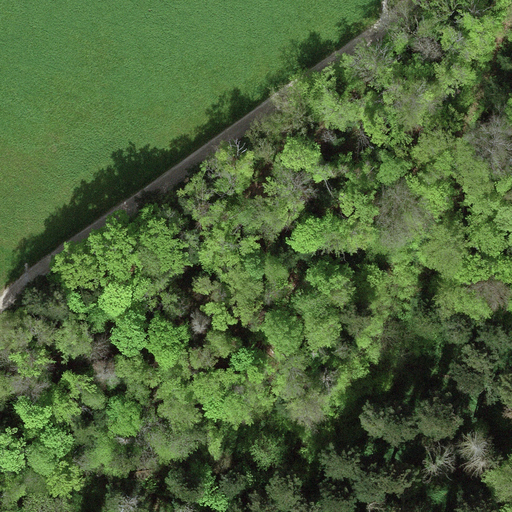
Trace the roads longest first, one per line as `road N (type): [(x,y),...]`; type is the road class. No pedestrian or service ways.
road 1 (track): [(279,500),(433,199),(511,0)]
road 2 (track): [(409,0),(378,30),(20,282),(0,307)]
